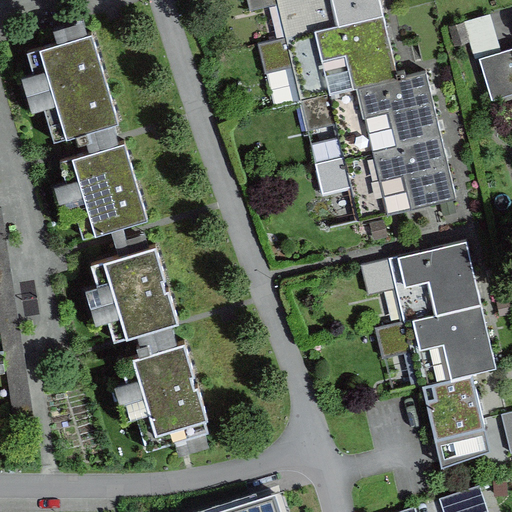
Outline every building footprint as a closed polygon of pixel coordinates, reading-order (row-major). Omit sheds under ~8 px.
[(310,0),(307,1),(307,0),(245,0),(257,49),(317,34),(341,29),(334,0),(310,0)] [(334,0),(341,29),(384,19),(379,0),(307,0),(307,1),(310,0),(334,0)] [(475,59),(501,51),(492,17),(465,24),(475,59)] [(397,82),(384,19),(341,29),(317,34),(323,62),(349,56),(357,91),(397,82)] [(317,34),(257,49),(263,78),(293,71),(300,104),(357,91),(349,56),(323,62),(317,34)] [(47,54),(60,96),(106,82),(93,40),(47,54)] [(511,56),(482,65),(493,103),(511,97),(511,56)] [(397,82),(357,91),(374,155),(442,139),(428,75),(397,82)] [(60,96),(74,139),(120,125),(106,82),(60,96)] [(357,91),(300,104),(314,169),(374,155),(357,91)] [(442,139),(374,155),(388,217),(456,201),(442,139)] [(79,164),(90,199),(135,185),(124,150),(79,164)] [(374,155),(314,169),(329,231),(388,217),(374,155)] [(90,199),(102,235),(147,221),(135,185),(90,199)] [(412,322),(483,304),(468,242),(397,259),(412,322)] [(157,251),(112,265),(124,301),(168,287),(157,251)] [(377,330),(412,322),(397,259),(362,267),(377,330)] [(124,301),(135,336),(179,322),(168,287),(124,301)] [(499,369),(483,304),(412,322),(427,386),(475,375),(499,369)] [(393,395),(427,386),(412,322),(377,330),(393,395)] [(151,399),(196,385),(185,350),(140,365),(151,399)] [(133,362),(122,365),(127,385),(139,382),(133,362)] [(475,375),(427,386),(440,439),(488,428),(475,375)] [(163,435),(208,421),(196,385),(151,399),(163,435)] [(511,408),(494,413),(506,453),(511,450),(511,408)] [(447,511),(490,511),(482,483),(443,494),(447,511)] [(245,511),(282,511),(280,502),(245,511)]
